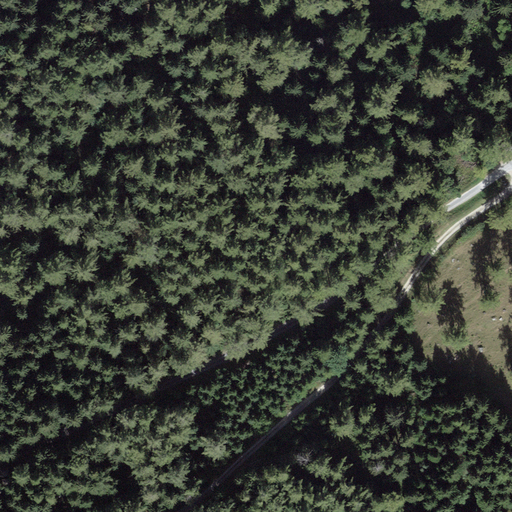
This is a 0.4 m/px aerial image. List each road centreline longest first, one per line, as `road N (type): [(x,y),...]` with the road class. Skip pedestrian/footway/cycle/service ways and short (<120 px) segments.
road 1 (unclassified): [(511,165),(307,314),(0,459)]
road 2 (track): [(184,511),(344,369),(457,226),(511,188)]
